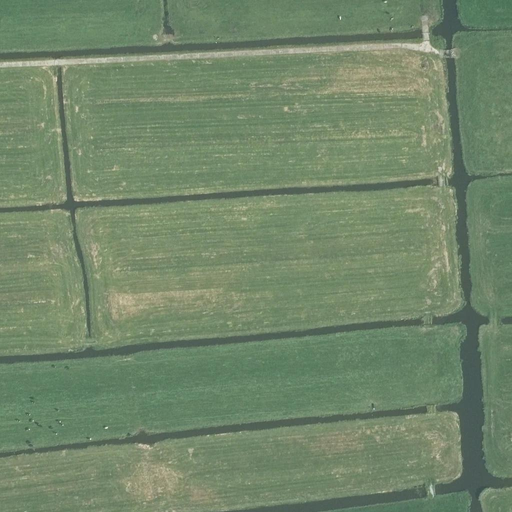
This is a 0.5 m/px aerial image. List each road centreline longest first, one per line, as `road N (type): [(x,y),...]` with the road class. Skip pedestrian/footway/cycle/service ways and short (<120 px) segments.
road 1 (track): [(427,50),(393,45),(0,64)]
road 2 (track): [(501,169),(494,307),(511,431)]
road 3 (track): [(427,50),(444,182),(435,260)]
